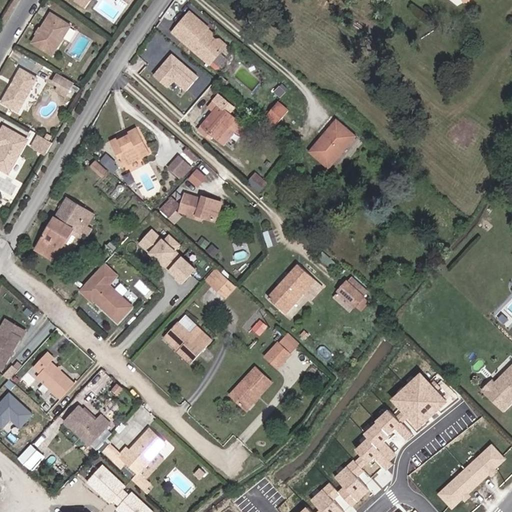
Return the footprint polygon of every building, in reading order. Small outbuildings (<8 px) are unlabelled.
[(66,0),(65,3),(83,15),(92,0),(66,0)] [(165,33),(199,62),(213,46),(195,30),(197,27),(181,13),(165,33)] [(39,46),(37,45),(32,53),(52,66),(70,35),(50,23),(41,39),(42,39),(39,46)] [(185,90),(197,77),(170,55),(153,76),(166,87),(172,79),(185,90)] [(196,95),(210,79),(204,75),(191,91),(196,95)] [(20,78),(14,91),(17,92),(14,97),(11,96),(2,112),(19,121),(37,87),(20,78)] [(74,93),(58,85),(53,93),(60,97),(57,101),(67,107),(74,93)] [(206,103),(190,124),(195,128),(193,131),(203,139),(207,136),(211,139),(227,119),(206,103)] [(281,113),(270,104),(258,119),(267,126),(266,127),(268,129),(280,139),(285,134),(273,123),(281,113)] [(267,126),(258,119),(256,122),(266,130),(268,129),(266,127),(267,126)] [(328,124),(304,155),(322,170),(347,139),(328,124)] [(140,128),(130,132),(131,135),(122,139),(121,137),(114,140),(125,163),(151,151),(140,128)] [(3,161),(0,160),(0,178),(9,184),(27,150),(3,137),(0,143),(0,154),(2,156),(5,157),(3,161)] [(45,164),(52,151),(39,145),(32,158),(45,164)] [(107,153),(101,160),(115,171),(121,164),(107,153)] [(175,165),(186,175),(192,168),(182,158),(175,165)] [(109,172),(98,160),(92,166),(104,177),(109,172)] [(183,178),(186,175),(175,165),(172,169),(183,178)] [(200,167),(190,177),(200,186),(210,175),(200,167)] [(269,185),(258,175),(251,184),(262,193),(269,185)] [(163,209),(172,217),(183,203),(174,196),(163,209)] [(218,221),(224,203),(207,198),(206,200),(190,196),(184,213),(201,218),(202,216),(218,221)] [(70,197),(58,217),(77,228),(69,243),(75,246),(71,254),(73,255),(84,236),(90,239),(95,229),(91,227),(99,213),(70,197)] [(71,254),(75,246),(69,243),(77,228),(58,217),(38,250),(63,267),(71,254)] [(154,226),(141,243),(170,265),(186,244),(170,232),(167,237),(154,226)] [(275,229),(265,232),(269,247),(279,244),(275,229)] [(174,270),(189,283),(203,267),(188,254),(174,270)] [(302,266),(271,299),(286,313),(304,294),(311,300),(324,287),(302,266)] [(74,293),(83,301),(107,275),(98,267),(74,293)] [(216,292),(227,281),(219,274),(208,285),(216,292)] [(107,275),(83,301),(87,305),(89,304),(112,324),(126,309),(103,287),(111,279),(107,275)] [(353,277),(349,282),(356,289),(361,283),(353,277)] [(233,287),(227,281),(216,292),(223,298),(233,287)] [(349,282),(341,292),(342,293),(357,306),(358,306),(371,292),(361,283),(356,289),(349,282)] [(342,293),(338,298),(353,311),(357,306),(342,293)] [(259,323),(266,330),(269,326),(262,319),(259,323)] [(256,339),(266,330),(259,323),(249,333),(256,339)] [(163,338),(174,348),(176,351),(174,354),(187,365),(202,350),(186,335),(175,325),(163,338)] [(0,366),(19,334),(8,327),(4,333),(0,331),(0,366)] [(186,335),(202,350),(208,343),(193,328),(186,335)] [(290,333),(267,356),(277,367),(300,343),(290,333)] [(42,358),(29,372),(36,378),(33,381),(56,403),(69,390),(46,367),(49,364),(42,358)] [(511,363),(494,383),(495,384),(486,393),(500,408),(511,395),(511,363)] [(231,391),(248,407),(260,395),(262,397),(274,384),(255,367),(231,391)] [(25,427),(37,410),(9,390),(0,402),(0,423),(6,428),(13,419),(25,427)] [(66,419),(92,444),(112,423),(103,413),(97,419),(95,417),(93,419),(91,417),(91,413),(81,404),(66,419)] [(109,428),(95,445),(100,449),(114,431),(109,428)] [(165,443),(150,428),(129,450),(126,446),(119,454),(138,472),(165,443)] [(494,445),(467,470),(483,486),(509,461),(494,445)] [(32,448),(23,457),(33,467),(42,457),(32,448)] [(153,511),(101,465),(85,483),(117,511),(153,511)] [(483,486),(467,470),(438,494),(454,511),(483,486)]
